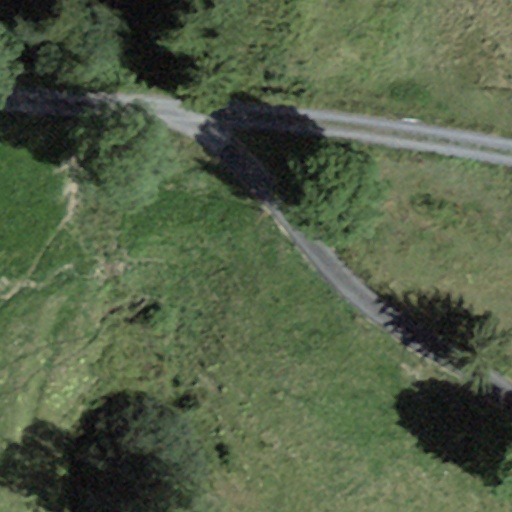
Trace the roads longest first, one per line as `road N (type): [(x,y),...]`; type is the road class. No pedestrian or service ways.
road 1 (residential): [(511,394),(339,273),(264,179),(185,116),(0,90)]
road 2 (track): [(511,152),(374,129),(185,116)]
